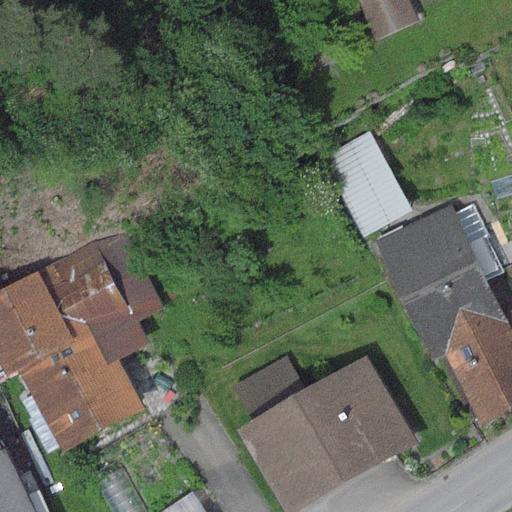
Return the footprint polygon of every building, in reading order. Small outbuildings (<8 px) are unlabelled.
[(372,132),(322,160),(367,240),(417,212),(372,132)] [(455,203),(378,244),(441,363),(453,356),(491,428),(511,417),(511,309),(497,282),(461,215),(455,203)] [(476,207),(461,215),(497,282),(509,274),(476,207)] [(126,229),(0,297),(0,381),(2,385),(15,378),(17,381),(25,377),(37,398),(28,403),(37,421),(32,424),(50,456),(65,448),(69,456),(151,411),(124,362),(156,345),(145,325),(171,311),(126,229)] [(255,428),(246,433),(292,511),(309,511),(422,445),(370,358),(310,393),(289,356),(232,390),(255,428)] [(0,511),(37,511),(0,431),(0,511)]
